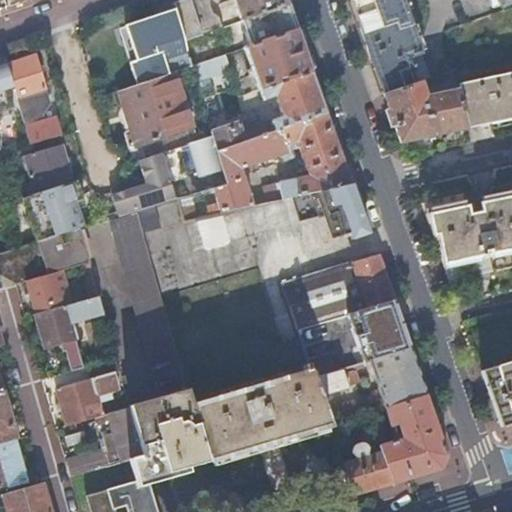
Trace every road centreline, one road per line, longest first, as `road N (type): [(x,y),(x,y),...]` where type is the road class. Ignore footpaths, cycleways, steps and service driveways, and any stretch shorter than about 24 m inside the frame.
road 1 (residential): [(380,180),(491,496)]
road 2 (residential): [(63,511),(1,293)]
road 3 (residential): [(318,0),(380,180)]
road 4 (residential): [(380,180),(511,150)]
